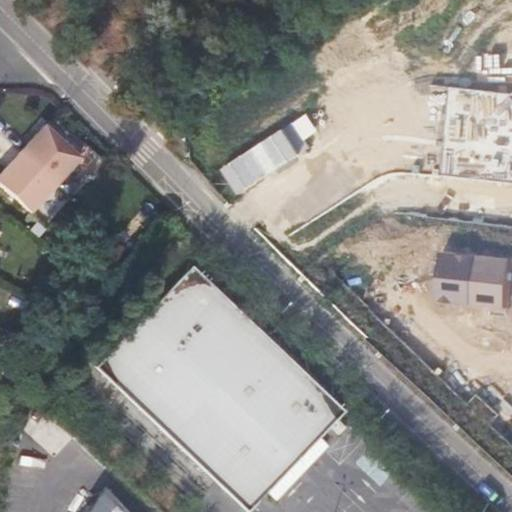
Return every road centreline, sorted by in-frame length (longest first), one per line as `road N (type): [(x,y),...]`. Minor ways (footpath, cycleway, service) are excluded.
road 1 (tertiary): [(21,28),(511,502)]
road 2 (unknown): [(47,511),(70,475),(90,463),(117,472),(155,511)]
